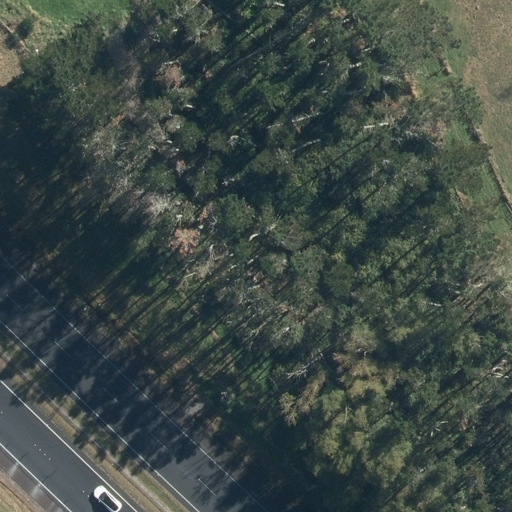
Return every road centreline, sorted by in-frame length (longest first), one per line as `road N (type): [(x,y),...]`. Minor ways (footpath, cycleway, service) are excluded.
road 1 (motorway): [(0,290),(218,511)]
road 2 (motorway): [(133,511),(0,382)]
